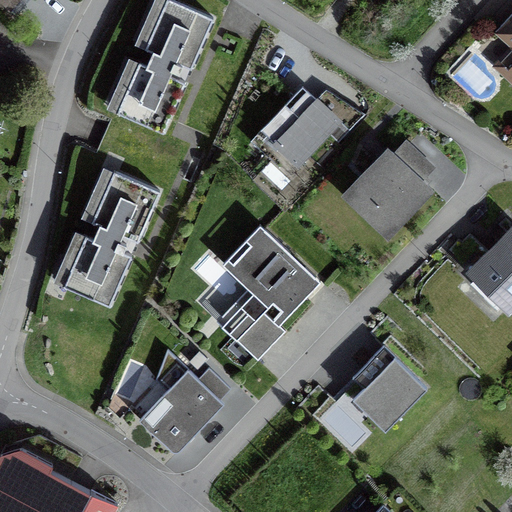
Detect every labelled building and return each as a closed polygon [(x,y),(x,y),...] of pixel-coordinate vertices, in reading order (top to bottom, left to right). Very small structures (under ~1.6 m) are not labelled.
[(191,67),(213,17),(174,0),(165,0),(145,47),(191,67)] [(163,132),(185,81),(139,61),(117,111),(163,132)] [(338,120),(302,85),(293,95),(297,99),(255,145),(287,174),(338,120)] [(365,113),(355,107),(340,122),(349,131),(365,113)] [(392,150),(357,187),(394,221),(428,185),(418,175),(430,162),(406,139),(394,152),(392,150)] [(114,170),(92,220),(137,240),(160,190),(114,170)] [(290,252),(264,227),(232,262),(257,286),(221,324),(257,359),(285,330),(264,310),(273,301),(283,311),(315,276),(305,266),(303,268),(288,254),(290,252)] [(511,230),(471,272),(507,308),(511,303),(511,230)] [(86,234),(63,284),(109,304),(131,254),(86,234)] [(352,376),(363,387),(353,398),(385,429),(427,387),(384,344),(352,376)] [(150,428),(171,448),(176,450),(181,447),(224,401),(220,397),(231,387),(209,366),(198,377),(167,348),(156,379),(178,399),(150,428)] [(22,446),(0,452),(0,511),(112,511),(117,503),(50,468),(53,462),(22,446)] [(374,511),(391,511),(383,503),(374,511)]
